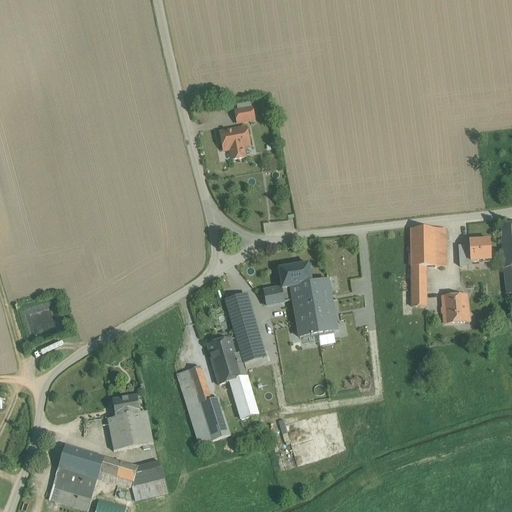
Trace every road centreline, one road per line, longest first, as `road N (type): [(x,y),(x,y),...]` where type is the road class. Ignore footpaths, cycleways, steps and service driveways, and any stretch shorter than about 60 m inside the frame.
road 1 (unclassified): [(215,273),(56,373),(11,511)]
road 2 (unclassified): [(511,211),(261,240)]
road 3 (unclassified): [(157,0),(214,217)]
